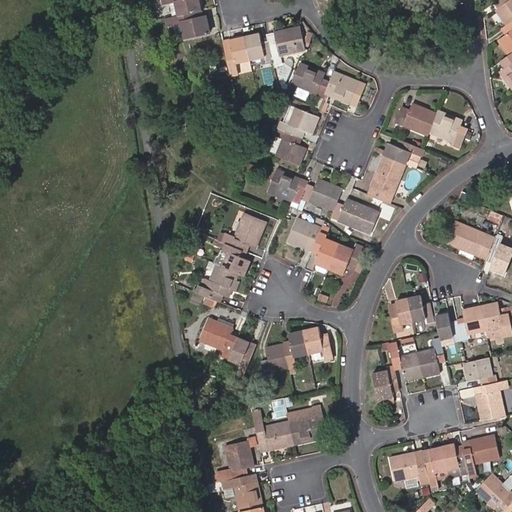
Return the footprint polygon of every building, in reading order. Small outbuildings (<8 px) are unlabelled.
[(202,10),(200,0),(162,0),(163,1),(169,0),(175,0),(178,14),(202,10)] [(511,20),(511,0),(507,0),(496,9),(506,24),(507,24),(511,20)] [(204,15),(202,10),(178,14),(167,17),(169,24),(180,21),(183,36),(211,30),(207,15),(204,15)] [(511,20),(507,24),(511,29),(499,39),(509,54),(511,51),(511,20)] [(276,38),(269,39),(272,55),(305,49),(300,24),(275,29),(276,38)] [(259,33),(245,35),(250,59),(265,56),(266,60),(273,59),(272,55),(269,39),(261,41),(259,33)] [(233,51),(227,52),(231,69),(238,68),(236,62),(250,59),(245,35),(230,38),(233,51)] [(511,87),(511,51),(509,54),(501,60),(505,67),(499,71),(511,87)] [(292,83),(325,95),(326,92),(331,80),(323,77),(325,71),(301,61),(292,83)] [(365,81),(336,70),(331,80),(326,92),(350,101),(352,95),(359,97),(365,81)] [(397,121),(429,134),(430,132),(438,112),(412,102),(409,109),(403,106),(397,121)] [(283,129),(297,135),(300,128),(312,133),(318,116),(296,107),(289,123),(287,122),(283,129)] [(461,119),(439,109),(438,112),(430,132),(461,144),(469,128),(460,124),(461,119)] [(294,143),(297,135),(283,129),(280,136),(282,138),(276,154),(300,163),(306,147),(294,143)] [(275,152),(280,136),(274,135),(270,150),(275,152)] [(422,156),(425,149),(423,149),(399,139),(397,145),(389,142),(384,154),(407,164),(412,152),(422,156)] [(257,163),(260,155),(254,153),(251,161),(257,163)] [(386,192),(393,195),(407,164),(384,154),(369,192),(384,199),(386,192)] [(268,189),(299,203),(302,197),(306,188),(299,184),(302,178),(276,167),(268,189)] [(337,201),(343,187),(319,178),(315,186),(308,183),(306,188),(302,197),(334,210),(337,201)] [(460,199),(468,202),(472,195),(463,191),(460,199)] [(390,201),(393,195),(386,192),(384,199),(390,201)] [(345,204),(337,201),(334,210),(331,216),(370,232),(379,210),(347,197),(345,204)] [(294,215),(297,209),(289,206),(287,212),(294,215)] [(265,222),(243,214),(234,235),(223,230),(220,236),(216,234),(215,238),(226,242),(244,249),(246,250),(249,243),(256,246),(265,222)] [(325,236),(329,227),(322,224),(321,226),(298,217),(288,241),(319,253),(325,236)] [(446,242),(485,258),(494,237),(456,221),(446,242)] [(511,244),(511,240),(496,233),(494,237),(485,258),(492,261),(490,267),(504,273),(511,253),(511,246),(511,244)] [(342,243),(325,236),(319,253),(316,262),(331,269),(342,243)] [(213,261),(244,274),(250,259),(241,255),(244,249),(226,242),(223,248),(220,248),(217,257),(214,258),(213,261)] [(353,248),(342,243),(331,269),(342,273),(346,263),(354,266),(362,247),(355,243),(353,248)] [(228,295),(238,271),(222,265),(215,262),(205,287),(200,285),(198,292),(206,295),(215,299),(218,300),(221,292),(228,295)] [(421,294),(408,297),(413,321),(426,318),(427,321),(433,320),(429,302),(423,303),(421,294)] [(401,323),(413,321),(408,297),(396,300),(398,309),(391,310),(394,329),(402,327),(401,323)] [(497,302),(479,306),(484,329),(503,325),(504,329),(511,327),(507,306),(498,307),(497,302)] [(464,316),(457,318),(457,319),(462,339),(468,337),(467,333),(484,329),(479,306),(462,309),(464,316)] [(436,315),(439,329),(441,338),(453,335),(455,340),(462,339),(457,319),(450,321),(449,312),(436,315)] [(223,354),(228,357),(237,337),(231,334),(235,322),(219,315),(217,319),(209,316),(200,339),(225,350),(223,354)] [(319,325),(304,328),(309,353),(323,350),(325,357),(332,356),(327,334),(320,336),(319,325)] [(290,340),(284,341),(290,368),(296,366),(294,356),(309,353),(304,328),(288,332),(290,340)] [(246,370),(253,352),(246,349),(250,340),(238,334),(237,337),(228,357),(228,358),(240,364),(239,366),(246,370)] [(446,359),(441,338),(433,340),(434,346),(416,351),(422,376),(440,373),(437,361),(446,359)] [(405,380),(422,376),(416,351),(399,355),(395,339),(388,341),(394,365),(401,364),(405,380)] [(272,372),(290,368),(284,341),(266,345),(269,358),(262,360),(265,376),(272,374),(272,372)] [(482,384),(497,381),(496,374),(493,374),(488,356),(466,361),(464,361),(468,380),(480,378),(482,384)] [(391,384),(398,383),(394,365),(387,366),(388,369),(372,372),(379,405),(394,402),(391,384)] [(506,415),(497,381),(482,384),(483,392),(477,393),(476,393),(482,420),(506,415)] [(293,403),(291,395),(285,396),(287,405),(293,403)] [(207,399),(198,401),(199,409),(209,407),(207,399)] [(215,404),(217,411),(228,409),(226,402),(215,404)] [(297,417),(290,419),(296,443),(327,436),(320,404),(295,409),(297,417)] [(260,409),(253,411),(262,451),(296,443),(290,419),(263,425),(260,409)] [(495,434),(469,439),(471,447),(464,449),(464,450),(467,464),(500,456),(495,434)] [(216,471),(218,480),(223,479),(249,473),(247,466),(255,465),(249,439),(224,444),(230,471),(229,471),(228,468),(216,471)] [(463,444),(464,449),(471,447),(469,439),(462,440),(463,444)] [(467,464),(464,450),(457,452),(455,446),(455,443),(443,445),(447,467),(459,465),(460,470),(468,469),(467,464)] [(425,459),(429,477),(433,476),(431,471),(447,467),(443,445),(429,448),(431,457),(425,459)] [(422,479),(429,477),(425,459),(424,457),(417,458),(415,452),(390,457),(396,479),(421,474),(422,479)] [(447,467),(449,475),(461,473),(460,470),(459,465),(447,467)] [(251,481),(257,479),(256,472),(249,473),(251,481)] [(251,481),(249,473),(223,479),(224,487),(234,485),(239,510),(264,504),(258,479),(257,479),(251,481)] [(505,507),(510,502),(511,499),(511,491),(492,473),(476,490),(494,508),(500,503),(505,507)] [(404,478),(405,487),(418,484),(416,476),(404,478)] [(428,511),(427,510),(435,502),(430,497),(415,511),(428,511)]
